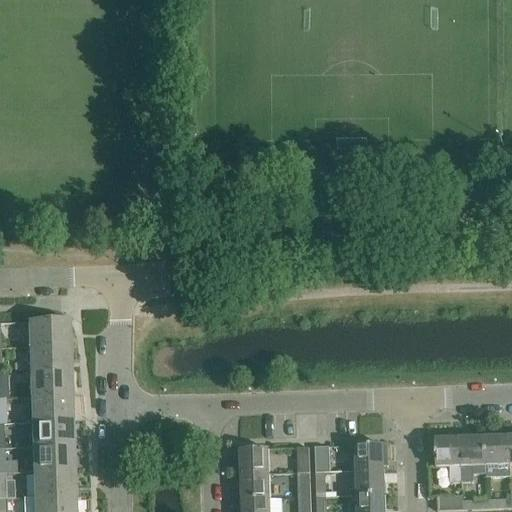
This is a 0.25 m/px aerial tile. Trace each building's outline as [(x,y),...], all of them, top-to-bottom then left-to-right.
[(30,350),(70,348),(70,323),(29,324),(30,350)] [(70,348),(30,350),(30,375),(71,373),(70,348)] [(71,373),(30,375),(31,400),(72,398),(71,373)] [(72,398),(31,400),(32,425),(73,423),(72,398)] [(3,401),(0,401),(0,426),(4,426),(8,426),(7,401),(3,401)] [(74,448),(73,423),(32,425),(33,450),(74,448)] [(510,439),(485,440),(486,475),(486,479),(511,478),(511,477),(510,466),(510,439)] [(461,485),(460,440),(435,441),(436,469),(446,469),(447,485),(461,485)] [(486,475),(485,440),(460,440),(461,485),(473,484),(473,476),(486,475)] [(357,473),(385,473),(384,447),(356,448),(357,473)] [(74,448),(33,450),(34,475),(75,473),(74,448)] [(327,449),(315,449),(316,475),(324,474),(325,474),(330,474),(329,449),(327,449)] [(300,475),(311,475),(310,450),(295,450),(296,475),(300,475)] [(242,477),(270,476),(269,451),(241,452),(242,477)] [(75,498),(75,473),(34,475),(35,500),(75,498)] [(385,473),(357,473),(358,498),(385,497),(385,473)] [(316,499),(325,499),(324,474),(316,475),(315,475),(316,499)] [(311,475),(300,475),(301,500),(311,499),(311,475)] [(0,476),(0,501),(7,501),(6,498),(14,497),(14,480),(6,480),(6,476),(0,476)] [(270,501),(270,476),(242,477),(243,501),(270,501)] [(385,511),(385,497),(358,498),(358,511),(385,511)] [(75,511),(75,498),(35,500),(35,505),(34,511),(75,511)] [(311,511),(311,499),(301,500),(301,511),(311,511)] [(325,511),(325,499),(316,499),(316,511),(325,511)] [(35,500),(23,500),(23,511),(34,511),(35,505),(35,500)] [(270,511),(270,501),(243,501),(243,511),(270,511)] [(505,501),(487,502),(487,511),(505,511),(505,501)] [(487,502),(462,503),(462,511),(467,511),(487,511),(487,502)] [(462,511),(462,503),(438,504),(437,511),(462,511)]
